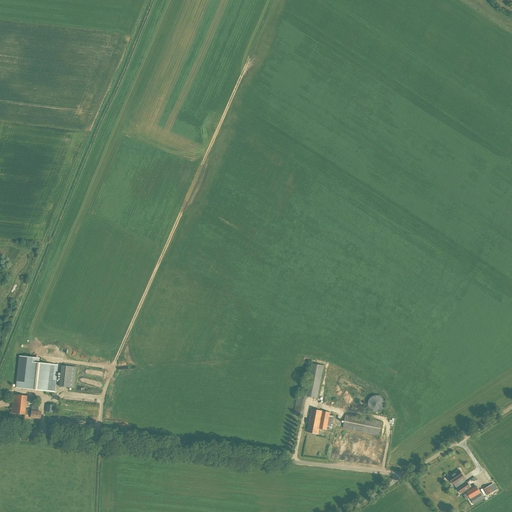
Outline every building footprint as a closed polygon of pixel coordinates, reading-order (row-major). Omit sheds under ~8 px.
[(18,356),(15,388),(33,390),(54,392),(57,365),(35,363),(35,357),(18,356)] [(312,363),(306,396),(307,396),(317,398),(324,366),(312,363)] [(74,388),(76,367),(61,365),(59,387),(74,388)] [(339,385),(334,389),(342,400),(347,397),(339,385)] [(25,415),(25,414),(25,409),(27,396),(13,395),(11,413),(25,415)] [(377,412),(381,411),(384,408),(385,403),(384,399),(380,396),(376,395),(372,397),(369,400),(368,404),(369,408),(372,411),(377,412)] [(53,412),(54,405),(46,404),(46,412),(53,412)] [(25,409),(25,414),(31,415),(30,418),(40,419),(41,412),(31,411),(29,411),(29,409),(25,409)] [(332,430),(334,416),(330,415),(330,412),(312,409),(307,432),(318,434),(319,429),(327,430),(327,429),(332,430)] [(378,435),(381,421),(345,414),(343,428),(378,435)] [(470,487),(464,479),(463,477),(464,477),(459,470),(448,478),(453,485),(454,484),(461,494),(470,487)] [(487,495),(497,490),(493,483),(484,489),(487,495)] [(474,504),(484,499),(476,486),(466,492),(473,504),(474,504)]
